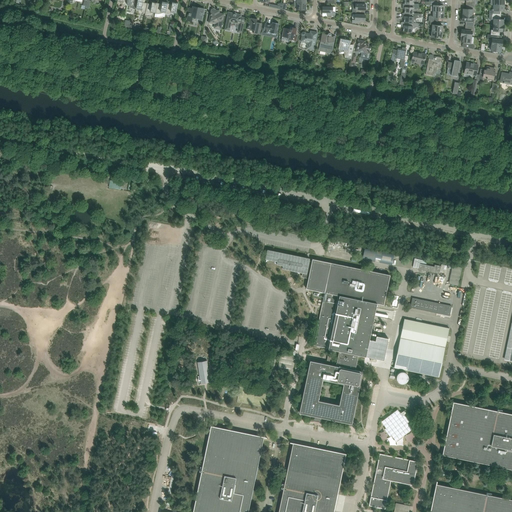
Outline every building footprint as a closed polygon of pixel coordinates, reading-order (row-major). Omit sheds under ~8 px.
[(127,0),(127,6),(127,5),(130,5),(129,6),(130,7),(131,8),(133,9),(134,9),(136,10),(137,0),(127,0)] [(137,0),(138,1),(136,10),(139,10),(140,12),(142,13),(143,13),(145,14),(147,3),(145,3),(143,2),(144,0),(143,0),(137,0)] [(147,3),(145,14),(147,14),(149,14),(151,14),(152,13),(153,13),(153,12),(155,13),(156,13),(157,5),(158,3),(152,2),(152,4),(150,4),(148,3),(147,3)] [(155,13),(155,14),(157,14),(159,14),(161,14),(162,13),(163,13),(163,12),(166,13),(165,14),(168,3),(162,2),(162,4),(158,3),(156,13),(155,13)] [(168,3),(165,14),(167,14),(169,14),(171,14),(172,13),(173,13),(173,12),(176,13),(178,3),(172,2),(172,4),(168,3)] [(433,6),(433,11),(444,12),(444,10),(444,9),(444,7),(443,7),(443,6),(438,5),(438,2),(431,2),(431,5),(433,6)] [(366,5),(361,4),(353,4),(352,13),(354,13),(359,13),(360,10),(365,10),(366,5)] [(402,13),(418,14),(413,13),(414,10),(419,8),(418,4),(403,4),(403,9),(405,10),(404,13),(402,13)] [(462,11),(462,15),(473,15),(473,10),(475,11),(475,5),(467,5),(467,9),(463,9),(463,11),(462,11)] [(489,11),(489,15),(492,15),(500,15),(500,11),(501,11),(504,11),(504,9),(505,9),(505,5),(494,5),(494,10),(492,10),(489,11)] [(189,8),(186,21),(192,22),(193,17),(202,19),(204,9),(193,6),(192,8),(189,8)] [(335,7),(327,7),(322,7),(322,13),(328,13),(328,16),(335,16),(335,13),(335,7)] [(211,10),(210,14),(210,15),(208,23),(215,24),(214,27),(215,28),(221,30),(223,19),(224,14),(219,13),(219,12),(219,11),(216,11),(216,9),(215,9),(214,8),(213,9),(212,10),(211,10)] [(430,21),(437,22),(438,18),(443,18),(443,17),(444,17),(444,15),(444,13),(444,12),(433,11),(433,16),(429,16),(428,21),(430,21)] [(227,17),(225,30),(229,31),(231,22),(235,23),(235,25),(235,26),(236,27),(237,28),(238,28),(243,29),(244,23),(245,18),(241,17),(241,15),(236,14),(236,15),(234,14),(228,12),(227,17)] [(402,22),(418,23),(416,23),(416,18),(422,17),(421,14),(418,14),(402,13),(402,18),(404,19),(404,22),(402,22)] [(352,14),(352,20),(352,23),(359,24),(359,20),(365,21),(365,15),(352,14)] [(473,15),(462,15),(462,21),(467,21),(466,26),(474,26),(474,21),(472,21),(473,15)] [(494,25),(504,26),(504,22),(503,22),(503,20),(500,19),(500,15),(492,15),(492,20),(494,20),(494,25)] [(251,18),(250,23),(249,25),(248,25),(247,29),(254,31),(253,33),(260,35),(261,30),(262,25),(262,23),(257,22),(257,19),(251,18)] [(432,25),(432,31),(443,32),(443,30),(443,29),(443,27),(442,27),(442,26),(437,25),(437,22),(430,21),(430,25),(432,25)] [(264,27),(264,31),(277,34),(278,29),(279,24),(272,22),(272,25),(270,25),(270,24),(265,23),(264,27)] [(412,28),(418,28),(418,23),(402,22),(401,27),(403,28),(403,32),(408,32),(407,32),(410,33),(410,32),(412,33),(412,28)] [(491,35),(498,36),(499,31),(503,32),(504,26),(494,25),(493,30),(491,30),(491,35)] [(461,30),(461,36),(471,37),(472,32),(473,32),(474,26),(466,26),(466,31),(461,30)] [(295,36),(297,30),(296,29),(296,28),(290,27),(290,29),(284,28),(282,37),(290,38),(289,40),(296,41),(297,37),(295,36)] [(305,43),(306,44),(307,45),(307,49),(309,49),(314,50),(317,33),(311,31),(310,34),(306,33),(305,33),(304,32),(303,33),(302,34),(302,35),(302,36),(301,39),(301,42),(305,43)] [(429,37),(428,40),(436,41),(436,38),(441,38),(441,37),(442,37),(443,35),(443,34),(443,32),(432,31),(431,35),(429,35),(429,37)] [(321,41),(321,43),(320,43),(321,51),(326,51),(326,52),(332,54),(332,50),(333,50),(332,42),(334,42),(335,36),(332,36),(331,35),(330,34),(329,33),(328,34),(328,35),(322,34),(321,41)] [(492,45),(502,46),(503,41),(498,40),(498,36),(491,35),(490,40),(492,40),(492,45)] [(473,45),(470,44),(471,37),(461,36),(460,42),(464,42),(464,43),(463,43),(463,44),(463,45),(463,47),(462,47),(474,49),(474,46),(473,45)] [(345,58),(351,59),(352,55),(353,51),(349,50),(351,41),(346,40),(345,38),(342,39),(340,39),(338,49),(339,53),(344,52),(345,58)] [(367,52),(371,52),(372,47),(368,46),(369,44),(362,42),(362,41),(358,40),(356,51),(367,54),(367,52)] [(501,50),(502,46),(492,45),(491,51),(494,51),(493,53),(497,53),(498,52),(500,52),(501,50)] [(393,49),(390,65),(393,65),(396,58),(400,59),(400,67),(404,68),(405,60),(404,60),(406,51),(405,51),(406,48),(402,47),(402,49),(398,48),(397,50),(393,49)] [(413,52),(412,57),(411,61),(419,63),(424,64),(426,54),(420,53),(420,54),(413,52)] [(428,64),(425,74),(434,76),(435,72),(436,72),(436,70),(437,67),(441,68),(441,67),(442,63),(441,62),(442,58),(441,58),(441,57),(437,57),(435,57),(435,58),(434,58),(433,59),(433,60),(429,59),(428,64)] [(452,72),(451,74),(451,75),(457,77),(460,61),(454,60),(454,63),(445,61),(445,62),(448,62),(448,63),(447,68),(448,68),(447,71),(452,72)] [(476,76),(478,67),(478,65),(474,64),(474,63),(469,62),(469,63),(466,63),(464,74),(476,76)] [(494,80),(494,77),(495,72),(493,72),(494,68),(487,67),(486,71),(481,69),(480,69),(479,74),(478,80),(482,81),(483,77),(486,78),(487,79),(487,78),(494,80)] [(511,84),(511,72),(510,72),(509,74),(502,73),(500,82),(511,84)] [(109,188),(121,190),(122,182),(110,180),(109,188)] [(363,258),(393,264),(395,255),(365,249),(363,258)] [(267,250),(265,259),(277,262),(277,265),(283,266),(282,269),(291,271),(303,273),(303,274),(302,277),(305,277),(307,278),(308,278),(306,289),(310,290),(317,291),(326,293),(326,295),(324,294),(314,345),(317,346),(327,348),(328,347),(329,347),(329,349),(339,351),(358,355),(365,356),(378,359),(384,360),(388,339),(377,336),(376,341),(369,340),(371,330),(375,312),(376,304),(384,305),(387,291),(388,287),(390,275),(353,268),(320,261),(312,259),(312,261),(309,260),(309,259),(308,258),(305,258),(267,250)] [(414,258),(412,268),(441,274),(443,266),(434,264),(434,266),(426,264),(427,260),(414,258)] [(458,284),(461,267),(452,266),(451,274),(455,275),(455,278),(450,278),(449,282),(458,284)] [(412,298),(411,304),(411,307),(437,313),(438,303),(412,298)] [(438,303),(437,313),(449,315),(450,316),(450,314),(451,315),(453,308),(451,307),(451,306),(438,303)] [(400,338),(397,351),(396,356),(394,368),(439,377),(441,366),(442,361),(445,348),(449,328),(404,319),(400,338)] [(337,364),(336,367),(355,370),(355,369),(356,365),(357,362),(358,355),(339,351),(339,355),(338,358),(337,363),(337,364)] [(207,361),(197,363),(199,374),(201,384),(204,383),(207,383),(211,382),(210,377),(209,372),(207,361)] [(293,363),(281,361),(277,381),(289,384),(291,374),(293,363)] [(362,372),(356,371),(355,370),(336,367),(310,361),(300,413),(315,416),(322,418),(351,424),(362,372)] [(273,365),(267,364),(263,381),(270,382),(273,365)] [(409,376),(408,374),(406,373),(404,373),(402,373),(400,374),(399,375),(398,377),(397,379),(398,381),(398,383),(400,384),(402,385),(404,385),(406,385),(408,384),(409,382),(410,380),(410,378),(409,376)] [(432,381),(433,377),(423,374),(421,385),(431,387),(432,381)] [(511,511),(511,415),(454,403),(451,416),(451,418),(450,423),(449,425),(445,447),(444,449),(444,450),(443,455),(511,469),(511,500),(464,491),(463,490),(437,485),(433,504),(432,507),(430,511),(511,511)] [(397,409),(381,422),(386,428),(385,429),(390,436),(392,435),(396,441),(412,429),(407,423),(409,421),(404,415),(402,416),(397,409)] [(333,511),(337,494),(345,454),(340,453),(337,453),(316,448),(313,448),(293,444),(279,511),(247,511),(261,449),(262,445),(263,438),(258,437),(255,436),(234,431),(231,431),(212,427),(207,447),(207,449),(193,511),(333,511)] [(390,480),(391,480),(412,484),(417,462),(380,454),(370,505),(385,508),(390,480)] [(396,503),(393,511),(408,511),(410,505),(396,503)]
